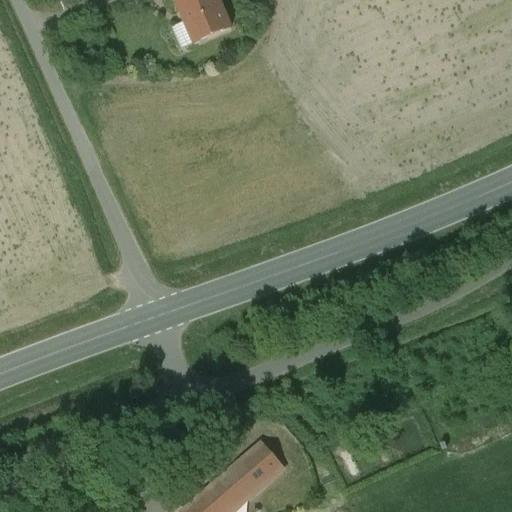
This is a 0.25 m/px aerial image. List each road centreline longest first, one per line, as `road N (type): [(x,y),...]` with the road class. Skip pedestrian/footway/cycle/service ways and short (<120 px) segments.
road 1 (primary): [(511,183),(153,318)]
road 2 (unclassified): [(153,318),(14,0)]
road 3 (primary): [(153,318),(0,375)]
